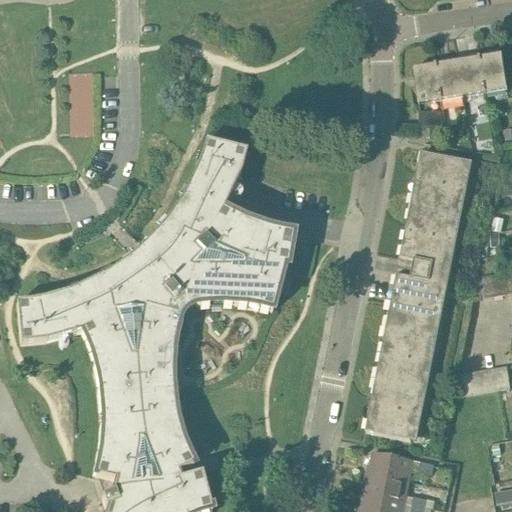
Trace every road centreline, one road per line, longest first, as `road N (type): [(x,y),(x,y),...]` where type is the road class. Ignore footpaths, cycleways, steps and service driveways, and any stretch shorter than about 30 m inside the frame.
road 1 (residential): [(304,511),(377,122),(377,38)]
road 2 (residential): [(0,211),(72,210),(99,203),(114,183),(130,115),(125,0)]
road 3 (residential): [(377,38),(511,11)]
